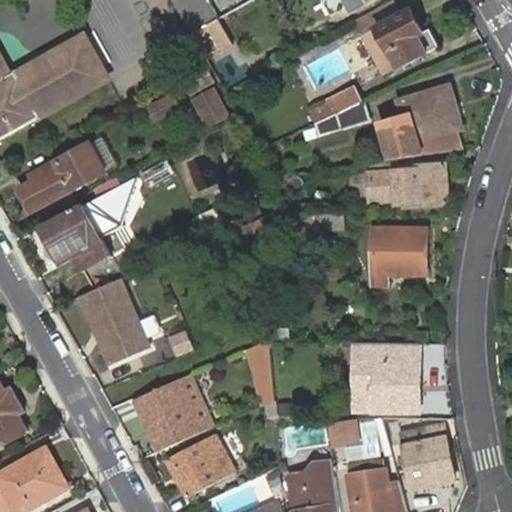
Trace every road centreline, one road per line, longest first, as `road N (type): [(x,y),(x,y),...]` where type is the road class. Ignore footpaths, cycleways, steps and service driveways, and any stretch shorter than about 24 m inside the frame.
road 1 (residential): [(511,142),(478,262),(477,368),(488,458),(505,511)]
road 2 (residential): [(141,511),(0,255)]
